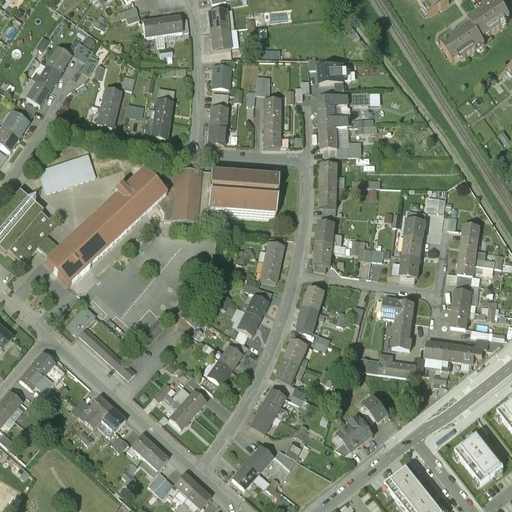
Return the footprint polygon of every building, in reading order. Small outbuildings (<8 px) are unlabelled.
[(232,0),(227,1),(229,9),(245,5),(244,0),(232,0)] [(415,0),(428,19),(449,5),(445,0),(415,0)] [(470,27),(481,43),(500,30),(499,28),(505,25),(504,24),(509,20),(497,3),(483,12),(484,14),(480,16),(479,15),(467,23),(470,27)] [(226,14),(208,16),(210,35),(228,33),(226,14)] [(92,25),(103,32),(106,26),(95,20),(92,25)] [(179,20),(160,23),(163,38),(181,35),(179,23),(179,20)] [(109,36),(126,27),(123,22),(106,31),(109,36)] [(186,22),(179,23),(181,35),(188,34),(186,22)] [(160,23),(142,25),(145,41),(163,38),(160,23)] [(481,43),(470,27),(458,35),(459,36),(456,38),(455,37),(440,47),(452,65),(457,61),(458,62),(463,58),(465,60),(484,47),(481,43)] [(254,30),(247,31),(249,44),(256,43),(254,30)] [(228,33),(210,35),(212,54),(230,52),(228,33)] [(43,40),(35,51),(38,53),(42,48),(45,42),(43,40)] [(92,54),(79,45),(72,56),(86,65),(92,54)] [(165,51),(158,53),(159,60),(166,58),(165,51)] [(57,52),(45,70),(46,70),(58,78),(70,60),(57,52)] [(86,65),(81,74),(88,78),(97,63),(90,58),(86,65)] [(316,63),(308,63),(309,74),(316,73),(316,63)] [(219,70),(213,69),(212,91),(228,92),(230,71),(219,70)] [(342,69),(318,70),(319,88),(343,86),(342,69)] [(46,70),(40,79),(35,76),(31,82),(36,86),(49,95),(59,79),(58,78),(46,70)] [(130,92),(133,80),(122,77),(120,90),(130,92)] [(268,81),(256,80),(255,95),(254,98),(268,100),(268,81)] [(301,92),(295,92),(295,104),(302,104),(302,97),(308,97),(308,85),(301,85),(301,92)] [(36,86),(25,102),(39,110),(49,95),(36,86)] [(174,94),(158,92),(153,122),(169,124),(174,94)] [(120,97),(105,93),(101,111),(115,114),(120,97)] [(255,95),(247,95),(246,109),(253,109),(254,98),(255,95)] [(350,95),(350,108),(379,109),(379,95),(350,95)] [(228,98),(214,97),(212,111),(226,112),(228,98)] [(337,101),(317,102),(319,119),(317,119),(318,133),(335,132),(347,131),(346,121),(335,122),(334,111),(338,110),(337,101)] [(143,110),(128,108),(125,120),(141,122),(143,110)] [(115,114),(101,111),(96,129),(111,132),(115,114)] [(212,111),(211,111),(209,130),(224,131),(226,112),(212,111)] [(279,115),(264,114),(263,133),(279,133),(279,115)] [(28,127),(11,116),(2,131),(18,142),(28,127)] [(153,122),(145,121),(144,128),(152,130),(150,140),(166,143),(169,124),(153,122)] [(224,131),(209,130),(207,148),(223,150),(224,131)] [(18,142),(2,131),(0,133),(0,150),(9,156),(18,142)] [(335,132),(318,133),(319,148),(321,147),(321,154),(337,153),(335,132)] [(279,133),(263,133),(263,152),(277,152),(284,152),(284,143),(279,143),(279,133)] [(37,173),(44,196),(94,180),(86,157),(37,173)] [(337,168),(321,168),(321,175),(320,175),(320,180),(320,189),(336,190),(337,168)] [(209,175),(166,172),(166,180),(155,188),(142,174),(141,174),(142,176),(123,193),(120,190),(113,197),(116,200),(61,252),(46,239),(55,228),(41,216),(42,214),(19,194),(0,216),(0,251),(5,256),(7,254),(23,267),(37,250),(51,261),(47,264),(46,264),(46,265),(68,289),(69,288),(68,287),(81,276),(82,277),(89,270),(88,269),(156,206),(163,217),(162,224),(199,227),(199,220),(206,214),(208,215),(208,213),(274,219),(273,220),(275,220),(278,180),(277,180),(277,181),(211,175),(211,174),(209,174),(209,175)] [(336,190),(320,189),(320,198),(319,198),(319,202),(320,202),(320,211),(323,211),(335,211),(336,211),(336,190)] [(376,202),(376,191),(368,191),(367,202),(376,202)] [(445,204),(427,202),(425,213),(444,216),(445,204)] [(425,216),(407,214),(406,222),(424,224),(425,216)] [(335,219),(322,218),(321,225),(334,227),(335,219)] [(448,219),(446,231),(455,233),(457,220),(448,219)] [(424,224),(406,222),(404,240),(421,242),(424,224)] [(321,225),(319,225),(318,232),(317,232),(316,237),(317,237),(316,246),(332,248),(341,249),(342,239),(333,238),(334,227),(321,225)] [(479,231),(464,229),(462,242),(459,260),(475,262),(479,231)] [(421,242),(404,240),(402,259),(419,261),(421,242)] [(284,242),(269,241),(267,247),(283,250),(284,242)] [(332,248),(316,246),(315,255),(314,255),(314,260),(315,260),(314,267),(326,269),(330,269),(332,248)] [(283,250),(267,247),(263,265),(279,268),(283,250)] [(372,253),(365,252),(364,263),(371,264),(372,253)] [(383,254),(372,253),(371,264),(382,265),(383,254)] [(244,261),(237,259),(236,266),(242,268),(244,261)] [(419,261),(402,259),(399,278),(415,280),(417,280),(419,261)] [(475,262),(459,260),(457,278),(458,278),(472,280),(474,269),(475,262)] [(494,264),(475,262),(474,269),(493,272),(494,271),(501,272),(502,265),(494,264)] [(279,268),(263,265),(260,283),(275,286),(279,268)] [(415,280),(399,278),(398,285),(414,287),(415,280)] [(472,280),(458,278),(457,286),(471,288),(472,280)] [(259,285),(247,281),(245,287),(257,292),(259,285)] [(471,288),(457,286),(456,294),(470,296),(471,288)] [(257,292),(245,287),(243,293),(254,297),(254,300),(266,306),(269,296),(257,292)] [(324,295),(309,291),(307,298),(306,297),(302,311),(318,315),(324,295)] [(456,294),(455,293),(452,312),(467,314),(470,296),(456,294)] [(230,301),(224,298),(221,303),(227,306),(230,301)] [(254,300),(253,299),(245,316),(259,323),(267,306),(266,306),(254,300)] [(227,306),(221,303),(218,310),(224,313),(227,306)] [(413,306),(386,303),(383,321),(395,323),(411,325),(413,306)] [(83,310),(66,329),(76,339),(78,338),(84,331),(94,320),(83,310)] [(318,315),(302,311),(298,324),(299,325),(297,332),(312,336),(318,315)] [(354,311),(352,319),(340,315),(338,321),(345,323),(358,328),(363,313),(354,311)] [(467,314),(452,312),(450,330),(465,332),(467,314)] [(259,323),(245,316),(236,332),(250,339),(259,323)] [(345,323),(338,321),(336,328),(343,330),(345,323)] [(120,363),(84,331),(78,338),(128,384),(135,376),(128,370),(165,329),(158,322),(120,363)] [(411,325),(395,323),(391,351),(409,354),(410,343),(408,342),(411,325)] [(12,341),(0,329),(0,351),(1,353),(12,341)] [(313,350),(325,353),(328,341),(316,338),(313,350)] [(247,350),(233,342),(229,348),(242,357),(247,350)] [(475,352),(463,350),(461,366),(473,367),(474,360),(482,361),(483,354),(487,354),(489,343),(477,342),(475,352)] [(293,343),(290,350),(289,349),(283,363),(299,369),(307,350),(293,343)] [(204,348),(199,344),(195,350),(201,354),(204,348)] [(445,348),(426,346),(424,361),(443,363),(445,348)] [(463,350),(445,348),(443,363),(441,373),(449,374),(451,364),(461,366),(463,350)] [(195,350),(191,355),(197,359),(201,354),(195,350)] [(227,350),(217,365),(230,374),(240,359),(227,350)] [(54,367),(42,357),(30,370),(43,381),(54,367)] [(416,369),(391,366),(392,361),(381,359),(380,364),(378,377),(413,382),(416,369)] [(366,367),(362,366),(362,362),(356,361),(352,374),(378,377),(380,364),(367,363),(366,367)] [(299,369),(283,363),(278,376),(279,376),(276,383),(290,389),(299,369)] [(230,374),(217,365),(206,380),(219,390),(230,374)] [(43,381),(30,370),(19,384),(31,394),(34,391),(44,399),(52,389),(43,381)] [(330,375),(323,373),(321,378),(327,381),(330,375)] [(327,381),(321,378),(318,385),(324,387),(327,381)] [(218,391),(204,381),(199,387),(213,399),(218,391)] [(170,390),(165,386),(161,391),(166,395),(170,390)] [(68,393),(62,388),(58,394),(63,398),(68,393)] [(204,406),(185,388),(172,402),(180,409),(192,420),(204,406)] [(166,395),(161,391),(156,396),(161,400),(166,395)] [(63,398),(58,394),(54,399),(59,403),(63,398)] [(271,394),(268,400),(267,399),(259,412),(274,420),(284,401),(271,394)] [(8,396),(0,405),(0,411),(10,420),(21,406),(8,396)] [(99,400),(87,412),(91,415),(83,424),(93,433),(101,424),(112,412),(99,400)] [(363,408),(364,409),(375,423),(377,426),(388,418),(374,400),(363,408)] [(80,403),(71,414),(77,419),(86,408),(80,403)] [(511,405),(497,417),(511,435),(511,405)] [(192,420),(180,409),(168,423),(179,433),(192,420)] [(360,413),(370,427),(375,423),(364,409),(359,413),(360,413)] [(0,411),(0,431),(10,420),(0,411)] [(112,412),(101,424),(114,436),(125,424),(112,412)] [(274,420),(259,412),(253,424),(254,425),(250,431),(264,438),(274,420)] [(370,427),(360,413),(355,417),(358,421),(366,431),(370,427)] [(358,421),(348,430),(362,448),(373,439),(366,431),(358,421)] [(308,431),(302,427),(298,433),(304,437),(308,431)] [(29,428),(25,433),(30,437),(34,432),(29,428)] [(348,430),(337,438),(343,446),(352,456),(362,448),(348,430)] [(25,433),(21,438),(26,442),(30,437),(25,433)] [(304,437),(298,433),(295,439),(301,442),(304,437)] [(82,434),(78,440),(83,444),(87,439),(82,434)] [(12,446),(3,438),(0,441),(0,445),(7,452),(12,446)] [(154,450),(141,438),(130,451),(143,463),(154,450)] [(504,471),(477,438),(455,456),(481,489),(504,471)] [(87,439),(83,444),(88,448),(92,443),(87,439)] [(118,439),(110,447),(115,451),(123,443),(118,439)] [(291,446),(284,457),(294,463),(295,463),(301,452),(291,446)] [(343,446),(334,453),(346,460),(352,456),(343,446)] [(154,450),(143,463),(156,475),(167,462),(154,450)] [(261,451),(256,456),(255,455),(246,466),(258,477),(272,461),(261,451)] [(284,457),(279,454),(275,459),(289,472),(294,463),(284,457)] [(258,477),(246,466),(236,477),(237,477),(232,483),(244,493),(258,477)] [(438,511),(407,471),(384,489),(402,511),(438,511)] [(125,473),(121,478),(126,483),(130,478),(125,473)] [(197,489),(184,477),(166,497),(171,502),(178,494),(186,501),(197,489)] [(130,478),(126,483),(130,487),(135,482),(130,478)] [(279,486),(273,481),(269,487),(275,491),(279,486)] [(275,491),(269,487),(265,492),(271,496),(275,491)] [(197,489),(186,501),(197,511),(199,511),(210,501),(197,489)]
